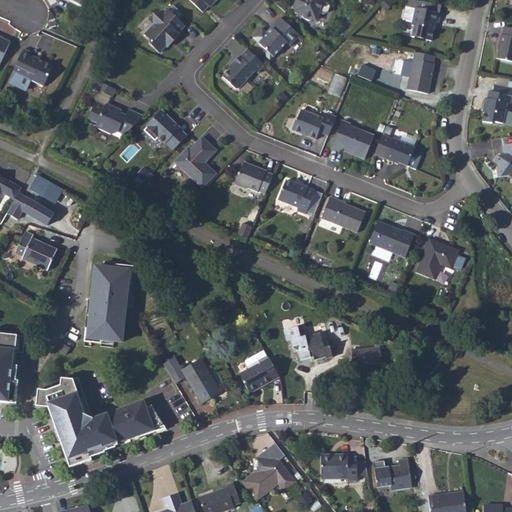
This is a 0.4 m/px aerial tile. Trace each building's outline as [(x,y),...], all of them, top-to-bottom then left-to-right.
[(328,0),(299,0),(297,6),(301,8),(300,10),(306,13),(307,17),(313,20),(317,18),(320,19),(323,12),(327,14),(331,13),(334,7),(332,3),(328,0)] [(446,12),(422,6),(418,24),(420,24),(418,35),(437,39),(441,21),(444,22),(446,12)] [(157,23),(148,32),(154,38),(154,41),(163,50),(174,39),(177,39),(183,32),(182,31),(188,24),(171,8),(168,12),(157,12),(157,23)] [(304,34),(284,15),(275,25),(276,27),(272,32),(270,30),(265,26),(259,33),(260,34),(257,37),(269,47),(266,51),(274,58),(277,54),(277,55),(291,41),(294,44),(304,34)] [(0,63),(11,41),(0,35),(0,63)] [(54,65),(32,55),(33,52),(23,47),(12,71),(44,86),(54,65)] [(264,66),(247,49),(240,57),(239,56),(230,65),(232,66),(222,77),(235,89),(239,89),(256,72),(257,73),(264,66)] [(426,53),(421,52),(413,89),(433,94),(440,62),(439,62),(440,56),(426,53)] [(117,89),(105,83),(101,90),(113,96),(117,89)] [(491,98),(489,108),(492,108),(491,113),(489,122),(499,124),(501,122),(509,123),(511,108),(511,90),(511,94),(499,92),(496,91),(494,99),(491,98)] [(120,129),(127,132),(145,113),(130,106),(128,111),(123,109),(124,108),(108,100),(107,102),(98,98),(90,114),(99,118),(97,123),(113,131),(120,129)] [(175,148),(189,134),(181,127),(182,124),(176,119),(171,119),(171,115),(163,108),(148,124),(149,124),(147,126),(148,130),(152,134),(156,134),(157,132),(167,142),(168,141),(175,148)] [(324,131),(334,135),(342,116),(331,112),(329,118),(306,108),(302,117),(300,119),(296,128),(321,138),(324,131)] [(356,123),(349,120),(337,148),(344,151),(346,148),(369,158),(379,135),(355,126),(356,123)] [(195,147),(192,145),(179,159),(207,187),(221,172),(209,161),(221,149),(206,135),(195,147)] [(390,158),(400,162),(401,161),(414,166),(421,148),(389,135),(381,153),(391,157),(390,158)] [(511,145),(509,145),(511,154),(503,156),(500,160),(505,163),(505,167),(502,168),(503,176),(511,174),(511,145)] [(262,191),(270,194),(277,176),(270,173),(271,171),(250,162),(245,174),(243,174),(239,183),(240,185),(249,189),(250,188),(262,192),(262,191)] [(23,186),(0,173),(0,195),(3,191),(16,198),(19,192),(23,186)] [(64,190),(41,176),(33,189),(56,204),(64,190)] [(290,180),(281,201),(302,209),(301,212),(309,215),(311,212),(319,191),(303,184),(303,185),(290,180)] [(319,191),(311,212),(320,216),(328,195),(319,191)] [(55,213),(19,192),(16,198),(7,214),(18,220),(22,213),(48,226),(55,213)] [(327,218),(362,232),(370,212),(347,202),(347,201),(336,197),(327,218)] [(407,231),(384,221),(376,242),(411,257),(421,234),(409,229),(407,231)] [(26,231),(15,253),(23,257),(32,237),(34,234),(26,231)] [(22,258),(47,270),(57,249),(32,237),(23,257),(22,258)] [(464,252),(435,240),(422,273),(440,280),(447,266),(456,270),(457,268),(463,270),(466,269),(470,260),(462,256),(464,252)] [(120,267),(99,265),(94,312),(92,312),(89,337),(95,337),(95,341),(105,342),(106,339),(126,341),(131,294),(134,294),(136,270),(131,270),(132,265),(120,263),(120,267)] [(303,325),(284,331),(287,341),(291,339),(293,348),(298,351),(301,361),(310,358),(311,361),(325,358),(326,359),(333,357),(330,346),(324,348),(320,334),(306,337),(303,325)] [(8,401),(16,402),(18,388),(15,388),(18,366),(15,366),(15,361),(16,352),(23,353),(25,337),(0,333),(0,402),(7,403),(8,401)] [(352,350),(353,366),(382,364),(380,347),(352,350)] [(265,386),(280,377),(265,351),(247,360),(245,364),(249,371),(241,376),(251,392),(264,384),(265,386)] [(162,365),(175,385),(186,378),(202,404),(220,393),(199,360),(182,371),(174,358),(162,365)] [(146,408),(143,402),(117,411),(93,420),(78,378),(72,380),(60,379),(60,386),(47,390),(38,389),(36,404),(48,405),(55,425),(57,424),(63,439),(60,440),(67,460),(70,459),(73,467),(85,463),(84,461),(90,458),(91,460),(99,458),(98,455),(105,452),(104,448),(115,444),(115,446),(118,445),(118,443),(138,436),(139,437),(155,432),(154,430),(165,426),(152,405),(146,408)] [(253,471),(239,481),(255,503),(275,488),(280,496),(304,479),(277,443),(258,456),(256,471),(253,471)] [(366,459),(355,458),(355,455),(345,455),(345,453),(333,452),(333,455),(319,454),(318,476),(345,477),(346,479),(354,480),(354,475),(365,475),(366,459)] [(374,466),(376,484),(389,483),(390,488),(410,485),(406,457),(397,458),(397,459),(398,463),(386,465),(374,466)] [(225,488),(198,497),(202,511),(224,511),(233,509),(232,507),(240,504),(233,483),(225,486),(225,488)] [(305,505),(313,499),(305,489),(297,496),(305,505)] [(466,511),(464,491),(429,495),(430,511),(466,511)] [(193,511),(191,502),(181,505),(177,494),(162,499),(166,510),(159,511),(193,511)]
